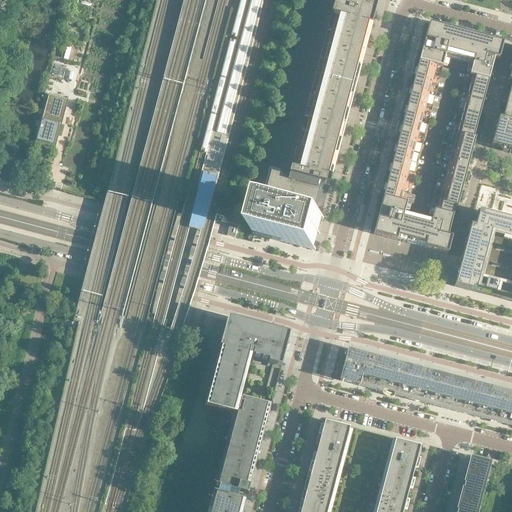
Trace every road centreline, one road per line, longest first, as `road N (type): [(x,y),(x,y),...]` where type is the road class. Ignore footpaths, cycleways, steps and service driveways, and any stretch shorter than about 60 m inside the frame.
road 1 (secondary): [(328,284),(0,200)]
road 2 (secondary): [(0,233),(319,321)]
road 3 (residential): [(332,268),(401,7),(414,2)]
road 4 (secondary): [(319,321),(511,364)]
road 5 (secondary): [(511,340),(328,284)]
road 6 (residential): [(450,431),(300,390)]
road 7 (residential): [(267,511),(300,390)]
